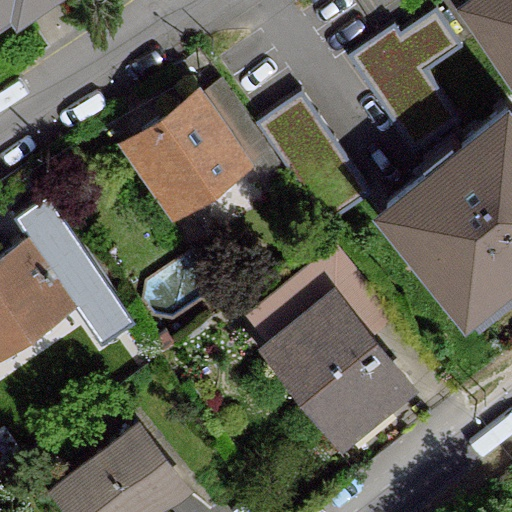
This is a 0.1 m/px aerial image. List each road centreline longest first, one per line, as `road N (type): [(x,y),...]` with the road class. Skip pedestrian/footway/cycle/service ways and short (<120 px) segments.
road 1 (residential): [(181,0),(0,124)]
road 2 (tertiary): [(387,511),(511,412)]
